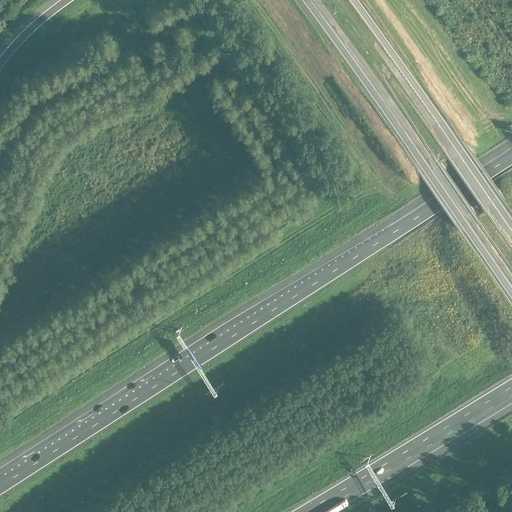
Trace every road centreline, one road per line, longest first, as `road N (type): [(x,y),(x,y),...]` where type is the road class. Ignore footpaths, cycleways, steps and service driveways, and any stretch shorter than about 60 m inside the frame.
road 1 (motorway): [(511,157),(0,486)]
road 2 (trunk): [(304,0),(511,287)]
road 3 (trunk): [(511,226),(353,0)]
road 4 (motorway): [(313,511),(511,390)]
